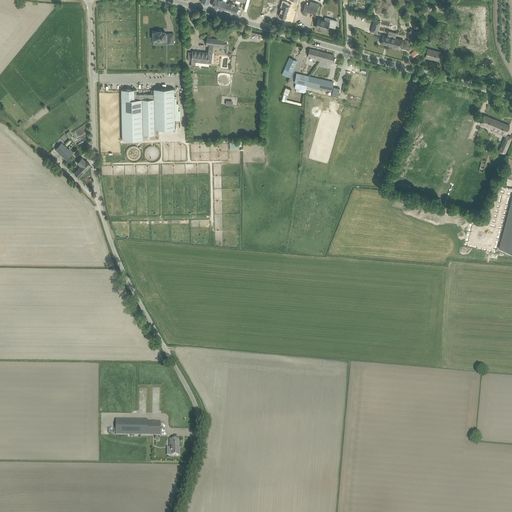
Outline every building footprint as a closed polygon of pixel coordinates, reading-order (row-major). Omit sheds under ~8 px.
[(220,0),(214,0),(214,1),(212,6),(223,9),(225,3),(226,2),(220,0)] [(248,6),(260,10),(263,0),(256,0),(256,2),(250,0),(248,6)] [(305,4),(303,10),(315,14),(317,7),(318,3),(310,1),(309,5),(305,4)] [(225,3),(223,9),(236,13),(238,7),(233,6),(234,4),(230,2),(229,4),(225,3)] [(282,4),(279,16),(286,18),(289,7),(290,7),(291,4),(287,3),(286,5),(282,4)] [(329,22),(324,20),(318,19),(315,27),(327,30),(328,26),(335,28),(337,21),(330,19),(329,22)] [(378,21),(378,20),(374,19),(371,31),(377,33),(380,22),(378,21)] [(412,29),(408,32),(412,39),(416,37),(419,37),(419,31),(416,31),(416,32),(414,32),(413,31),(412,29)] [(157,40),(157,41),(162,41),(162,40),(166,40),(167,40),(167,44),(174,44),(173,34),(167,34),(165,35),(165,32),(161,32),(161,31),(157,31),(157,32),(153,32),(153,34),(152,34),(152,38),(153,38),(153,40),(157,40)] [(381,41),(380,43),(393,47),(401,49),(401,48),(403,40),(395,38),(383,35),(381,41)] [(227,45),(226,44),(225,46),(224,45),(225,40),(207,38),(206,46),(208,46),(207,53),(192,51),(192,52),(191,52),(188,51),(187,59),(191,60),(191,61),(191,60),(211,62),(213,47),(224,48),(225,48),(225,52),(226,52),(225,53),(227,54),(227,52),(228,52),(228,46),(227,46),(227,45)] [(410,54),(413,57),(422,49),(419,46),(410,54)] [(317,60),(319,61),(322,52),(309,49),(308,56),(317,58),(317,60)] [(440,52),(427,49),(425,57),(431,59),(431,57),(438,59),(440,52)] [(319,61),(321,62),(322,60),(332,63),(334,55),(322,52),(319,61)] [(290,57),(285,68),(292,71),(297,60),(290,57)] [(292,71),(285,68),(282,74),(289,77),(292,71)] [(307,85),(309,76),(296,73),(294,82),(296,82),(307,85)] [(334,82),(309,76),(307,85),(332,91),(334,82)] [(296,82),(295,88),(296,88),(296,91),(305,93),(306,90),(306,87),(307,85),(296,82)] [(334,87),(332,96),(338,97),(340,88),(334,87)] [(126,89),(121,89),(122,140),(143,140),(142,135),(155,134),(155,129),(172,129),(175,129),(174,88),(154,89),(154,90),(154,93),(154,94),(134,95),(134,90),(136,90),(136,89),(126,89)] [(286,88),(283,101),(301,105),(302,103),(289,99),(291,89),(286,88)] [(470,133),(474,122),(428,104),(424,115),(470,133)] [(493,128),(506,134),(510,125),(485,115),(481,124),(493,129),(493,128)] [(461,156),(468,138),(420,120),(415,132),(447,144),(445,150),(461,156)] [(509,143),(503,140),(499,152),(505,154),(509,143)] [(73,153),(62,143),(55,149),(66,160),(73,153)] [(79,177),(90,165),(86,161),(85,161),(82,158),(78,161),(77,163),(81,166),(74,173),(79,177)] [(511,197),(499,249),(511,252),(511,197)] [(148,420),(116,420),(116,434),(160,435),(161,422),(148,422),(148,420)] [(170,439),(170,447),(171,447),(171,455),(179,455),(179,449),(179,439),(170,439)]
